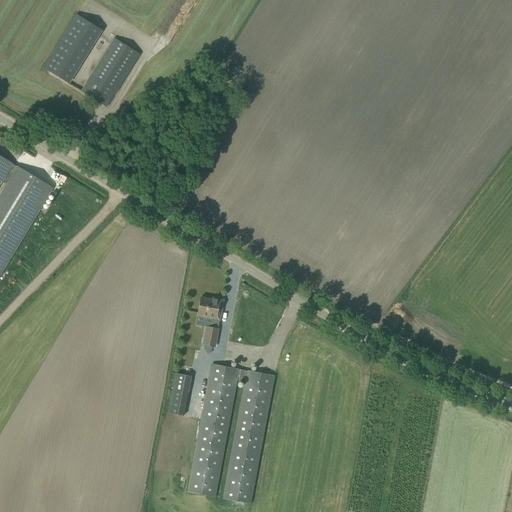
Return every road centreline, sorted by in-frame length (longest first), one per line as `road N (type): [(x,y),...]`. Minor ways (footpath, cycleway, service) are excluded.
road 1 (unclassified): [(511,409),(402,359),(0,116)]
road 2 (track): [(0,327),(127,192)]
